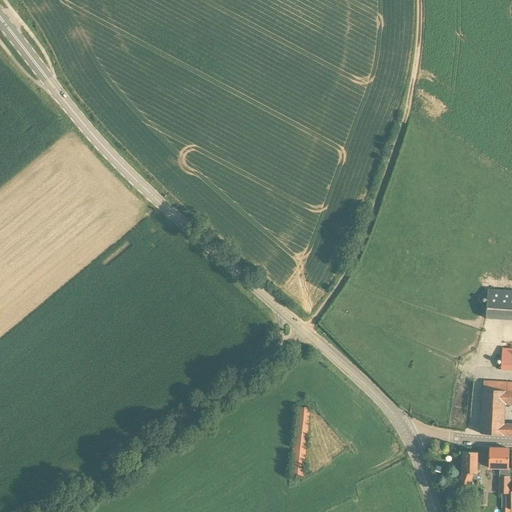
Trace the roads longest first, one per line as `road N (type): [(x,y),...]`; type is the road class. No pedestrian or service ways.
road 1 (secondary): [(301,329),(126,172),(0,18)]
road 2 (track): [(301,329),(353,262),(367,224),(407,108),(419,0)]
road 3 (tertiary): [(51,511),(157,447),(301,329)]
road 4 (secondary): [(403,432),(366,386),(301,329)]
